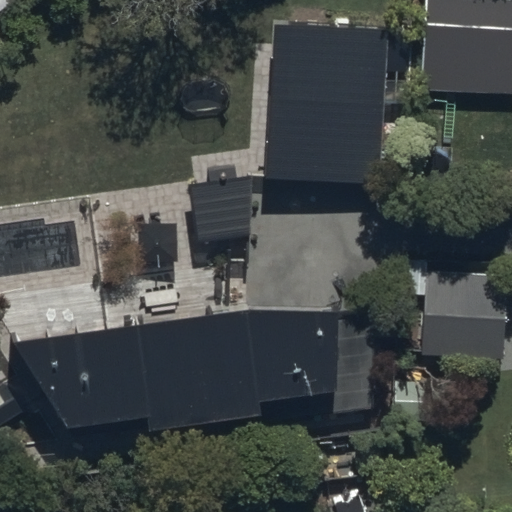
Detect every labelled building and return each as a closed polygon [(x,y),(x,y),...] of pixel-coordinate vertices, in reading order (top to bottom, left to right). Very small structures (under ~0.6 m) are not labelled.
[(511,0),(421,0),(419,90),(511,93),(511,0)] [(267,183),(377,187),(382,23),(272,20),(267,183)] [(189,183),(197,243),(250,235),(253,177),(242,176),(189,183)] [(420,359),(502,361),(505,271),(422,268),(420,359)] [(253,308),(15,340),(66,425),(150,416),(151,433),(374,409),(379,314),(253,308)]
